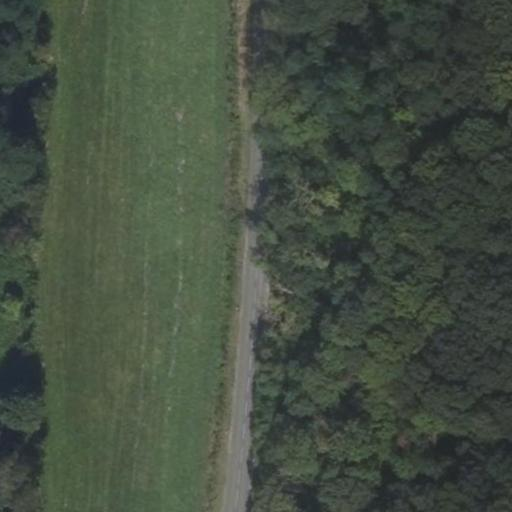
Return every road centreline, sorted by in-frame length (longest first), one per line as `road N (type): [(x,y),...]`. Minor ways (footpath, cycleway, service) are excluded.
road 1 (track): [(392,511),(458,338),(500,0)]
road 2 (tertiary): [(235,511),(257,241),(264,0)]
